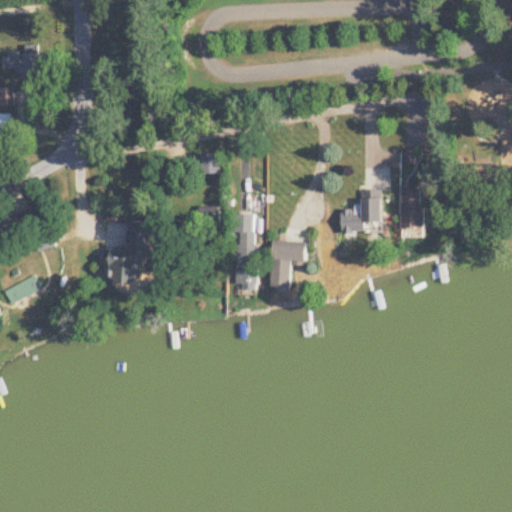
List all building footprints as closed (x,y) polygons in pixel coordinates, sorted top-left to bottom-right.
[(5,52),(5,70),(17,70),(17,73),(43,73),(43,52),(5,52)] [(13,114),(0,113),(0,132),(13,133),(13,114)] [(203,173),(221,173),(221,154),(203,154),(203,173)] [(425,188),(404,188),(405,236),(425,236),(425,188)] [(385,190),(366,191),(366,211),(338,211),(339,228),(349,228),(349,233),(385,232),(385,190)] [(0,245),(53,227),(46,207),(15,218),(14,217),(0,221),(0,245)] [(261,215),(240,215),(240,290),(261,290),(261,215)] [(155,259),(155,222),(131,222),(131,251),(115,251),(115,283),(147,283),(147,269),(151,269),(151,259),(155,259)] [(38,240),(41,252),(58,247),(54,235),(38,240)] [(309,263),(310,242),(277,241),(275,290),(293,290),(294,263),(309,263)] [(7,292),(14,304),(43,288),(36,276),(7,292)]
